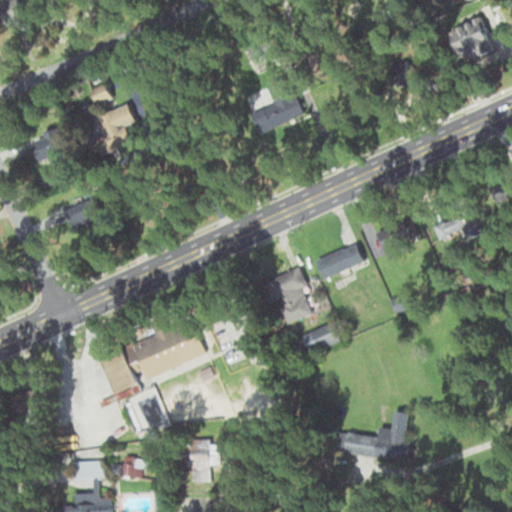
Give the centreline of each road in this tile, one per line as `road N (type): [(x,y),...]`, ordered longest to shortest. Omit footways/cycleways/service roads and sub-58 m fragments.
road 1 (secondary): [(0,344),(511,113)]
road 2 (residential): [(0,93),(220,0)]
road 3 (residential): [(66,316),(0,185)]
